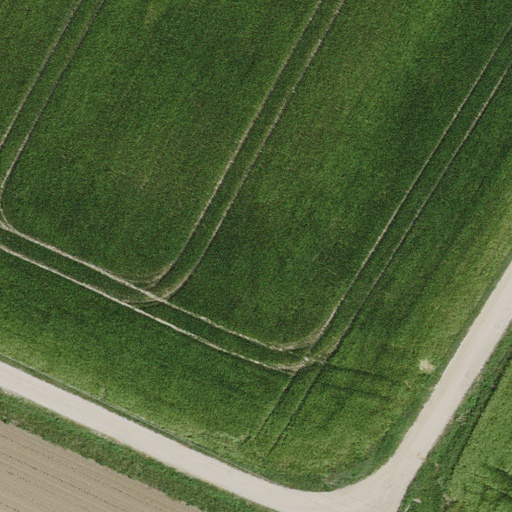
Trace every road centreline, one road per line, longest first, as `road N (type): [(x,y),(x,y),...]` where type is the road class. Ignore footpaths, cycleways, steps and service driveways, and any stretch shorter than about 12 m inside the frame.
road 1 (track): [(0,376),(253,490),(342,511)]
road 2 (track): [(368,510),(405,467),(511,293)]
